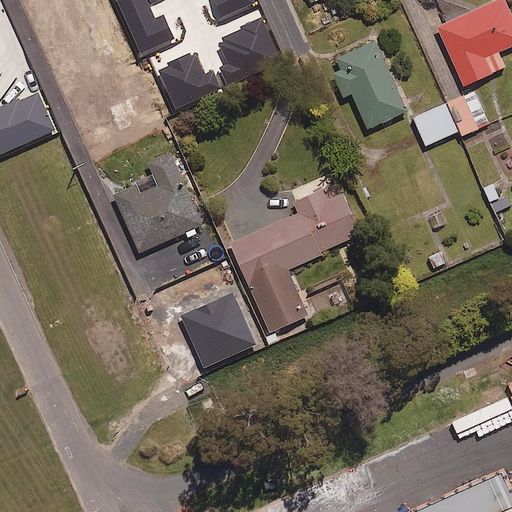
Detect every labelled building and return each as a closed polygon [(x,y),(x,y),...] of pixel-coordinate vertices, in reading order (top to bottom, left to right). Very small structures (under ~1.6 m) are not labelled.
[(29,0),(31,5),(39,2),(56,42),(65,38),(63,33),(68,31),(64,23),(82,16),(74,0),(29,0)] [(511,44),(511,17),(504,0),(494,0),(438,24),(463,84),(504,66),(498,50),(511,44)] [(405,110),(374,38),(330,58),(337,74),(331,77),(340,96),(351,91),(367,127),(405,110)] [(0,39),(0,86),(14,80),(5,61),(10,59),(0,39)] [(80,57),(72,39),(50,49),(58,66),(80,57)] [(202,73),(188,44),(142,65),(163,110),(195,95),(188,80),(202,73)] [(44,98),(33,74),(14,82),(25,107),(44,98)] [(474,90),(452,99),(461,118),(457,119),(464,134),(489,122),(474,90)] [(140,120),(131,96),(109,105),(118,128),(140,120)] [(457,130),(445,102),(413,116),(425,144),(457,130)] [(203,223),(172,152),(148,162),(153,172),(136,180),(137,183),(114,193),(140,250),(203,223)] [(360,233),(339,182),(293,201),(297,212),(230,240),(268,331),(307,314),(287,268),(328,251),(326,247),(360,233)] [(175,313),(161,281),(135,292),(149,324),(175,313)] [(233,292),(180,315),(203,368),(256,345),(233,292)]
